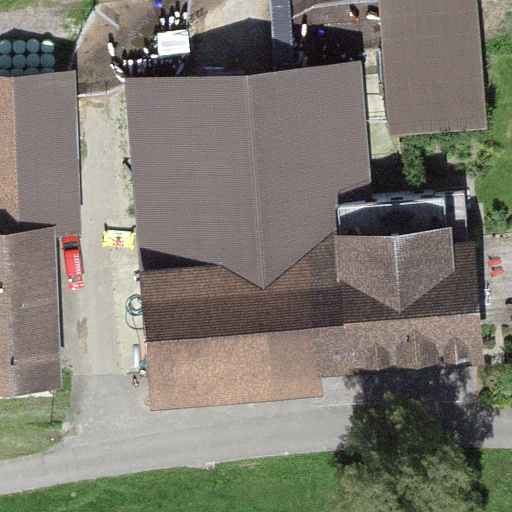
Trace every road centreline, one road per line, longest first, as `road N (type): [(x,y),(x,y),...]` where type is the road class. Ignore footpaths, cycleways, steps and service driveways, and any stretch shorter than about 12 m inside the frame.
road 1 (track): [(124,459),(111,26),(248,0)]
road 2 (track): [(511,426),(352,422),(0,480)]
